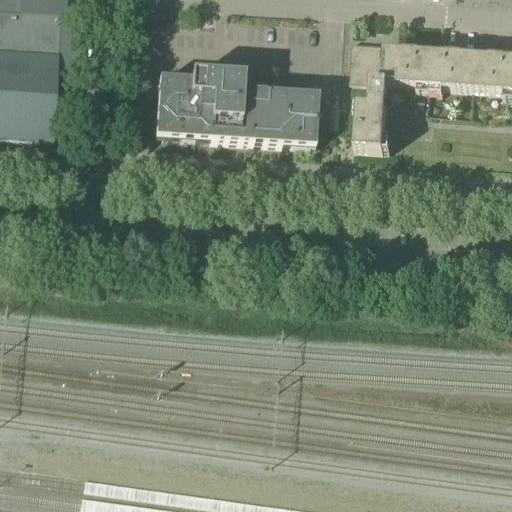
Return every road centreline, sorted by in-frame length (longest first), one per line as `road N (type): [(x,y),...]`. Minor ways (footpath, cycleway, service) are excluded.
road 1 (unclassified): [(511,208),(81,175)]
road 2 (residential): [(511,22),(194,2),(168,8)]
road 3 (unclassified): [(81,175),(95,129),(102,21)]
